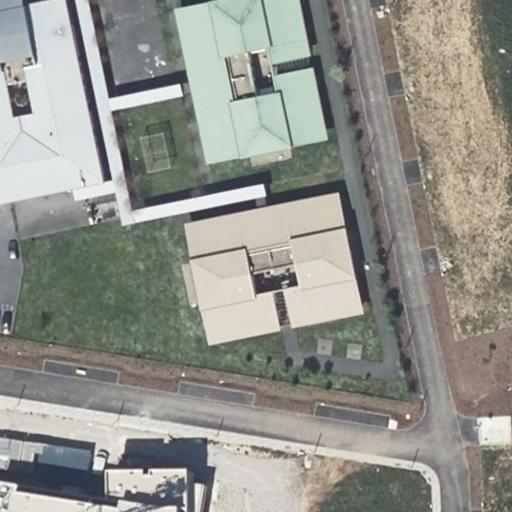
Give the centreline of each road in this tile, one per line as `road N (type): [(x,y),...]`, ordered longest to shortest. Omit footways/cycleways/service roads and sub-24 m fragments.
road 1 (residential): [(358,0),(446,451)]
road 2 (residential): [(0,373),(446,451)]
